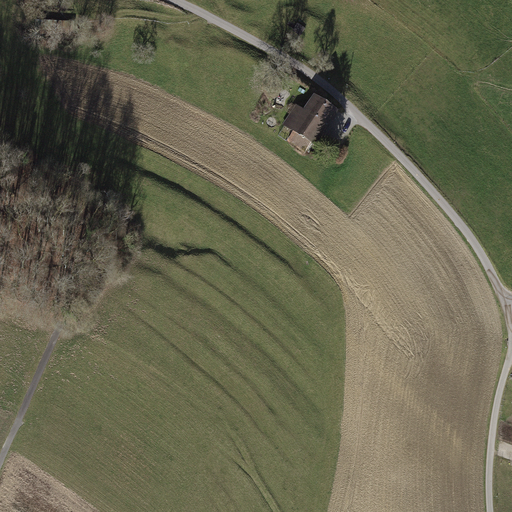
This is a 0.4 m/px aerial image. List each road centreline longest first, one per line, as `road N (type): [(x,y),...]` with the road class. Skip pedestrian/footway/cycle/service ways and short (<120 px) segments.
road 1 (track): [(179,0),(330,86),(409,158),(465,228),(511,311)]
road 2 (track): [(511,356),(490,452),(492,511)]
road 3 (track): [(60,337),(0,463)]
